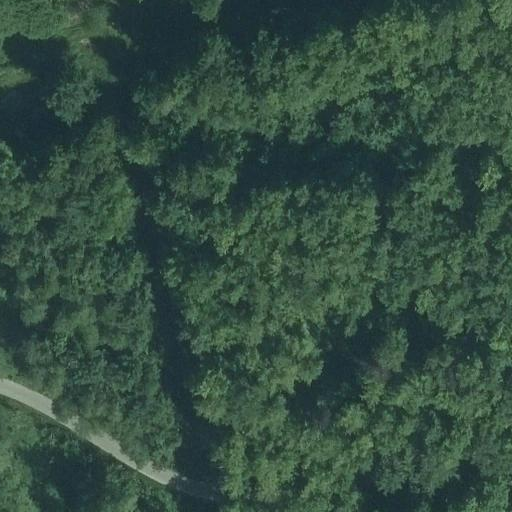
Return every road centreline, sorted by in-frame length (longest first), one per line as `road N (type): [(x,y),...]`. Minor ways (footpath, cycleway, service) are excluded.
road 1 (unclassified): [(0,385),(170,480),(217,495),(277,496),(511,436)]
road 2 (track): [(113,0),(218,447),(217,495)]
